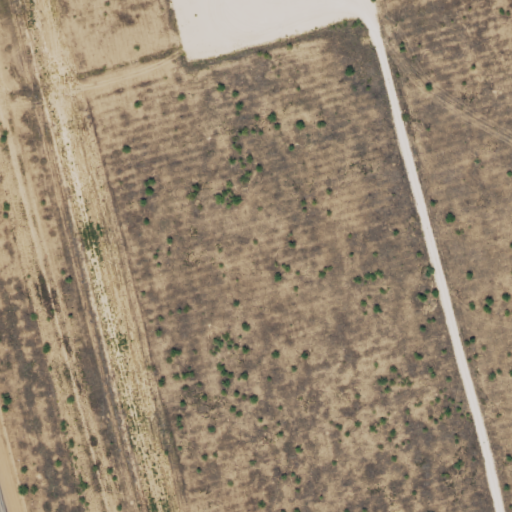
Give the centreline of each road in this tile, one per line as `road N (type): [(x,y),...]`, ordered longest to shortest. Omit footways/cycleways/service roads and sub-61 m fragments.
road 1 (track): [(364,0),(499,511)]
road 2 (track): [(351,0),(183,42),(139,68),(32,96),(0,76)]
